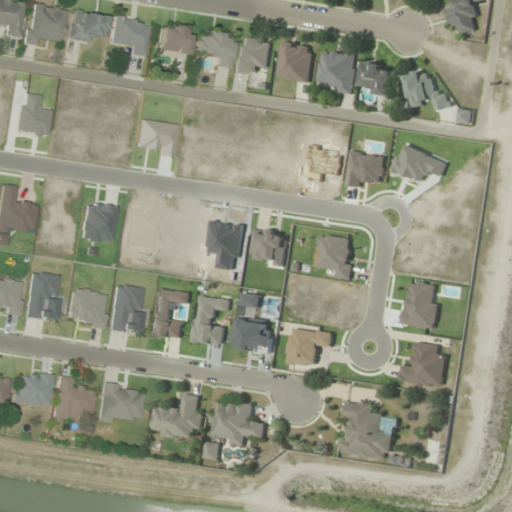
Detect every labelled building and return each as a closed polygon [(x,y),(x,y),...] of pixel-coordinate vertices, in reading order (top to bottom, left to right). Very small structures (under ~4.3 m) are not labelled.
[(0,35),(19,37),(23,1),(10,0),(0,0),(0,25),(1,26),(0,35)] [(465,0),(466,1),(450,5),(457,35),(477,31),(474,18),(480,17),(476,3),(485,1),(485,0),(465,0)] [(41,45),(43,37),(60,39),(65,8),(30,3),(24,42),(41,45)] [(105,37),(107,15),(71,11),(68,38),(94,41),(95,36),(105,37)] [(150,21),(113,15),(109,41),(128,44),(126,53),(144,56),(150,21)] [(159,50),(188,53),(191,29),(162,26),(159,50)] [(233,44),(222,43),(224,33),(204,31),(201,52),(212,53),(210,64),(229,67),(233,44)] [(272,40),(239,36),(234,73),(256,75),(257,65),(269,67),(272,40)] [(278,79),(311,83),(316,45),(283,40),(278,79)] [(360,53),(324,48),(320,80),(334,82),(333,92),(355,95),(360,53)] [(361,92),(391,94),(394,66),(364,63),(361,92)] [(413,107),(434,102),(436,111),(452,108),(448,91),(436,94),(430,70),(406,76),(413,107)] [(473,110),(460,110),(459,124),(472,124),(473,110)] [(59,275),(30,271),(25,321),(54,324),(59,275)] [(0,312),(19,315),(24,280),(0,277),(0,312)] [(109,330),(138,333),(139,325),(128,324),(130,308),(140,309),(143,287),(115,284),(109,330)] [(103,329),(110,295),(72,287),(65,321),(103,329)] [(152,336),(182,340),(184,321),(176,320),(178,304),(189,306),(191,292),(158,288),(152,336)] [(200,295),(192,343),(223,348),(226,328),(216,326),(218,310),(229,312),(231,300),(200,295)] [(266,333),(266,320),(239,318),(237,349),(272,351),(273,333),(266,333)] [(53,374),(25,371),(24,380),(15,379),(12,402),(49,407),(53,374)] [(90,416),(94,390),(75,388),(76,378),(58,375),(52,422),(70,425),(72,413),(90,416)] [(0,406),(6,407),(9,380),(0,378),(0,406)] [(128,424),(129,416),(141,417),(143,386),(101,383),(98,422),(128,424)] [(199,396),(183,395),(182,406),(155,403),(152,436),(192,439),(192,431),(201,432),(203,409),(198,408),(199,396)] [(254,405),(214,401),(210,440),(245,443),(246,437),(265,439),(266,424),(252,423),(254,405)] [(375,405),(346,401),(343,419),(346,420),(342,453),(391,460),(395,434),(384,432),(386,415),(374,414),(375,405)] [(203,458),(217,461),(221,445),(207,442),(203,458)]
